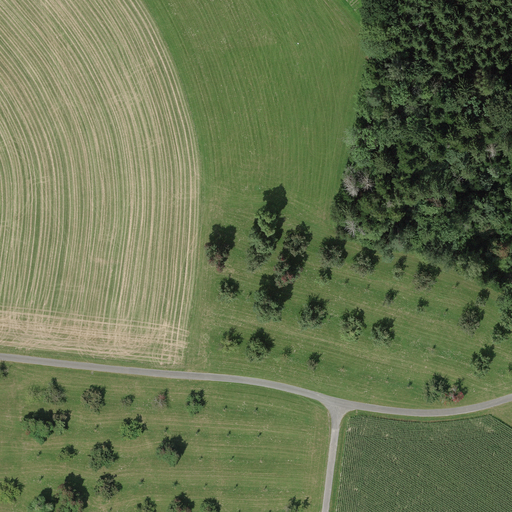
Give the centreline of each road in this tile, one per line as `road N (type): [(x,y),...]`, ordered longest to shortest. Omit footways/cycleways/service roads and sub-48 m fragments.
road 1 (track): [(339,404),(231,377),(0,357)]
road 2 (track): [(339,404),(452,413),(511,398)]
